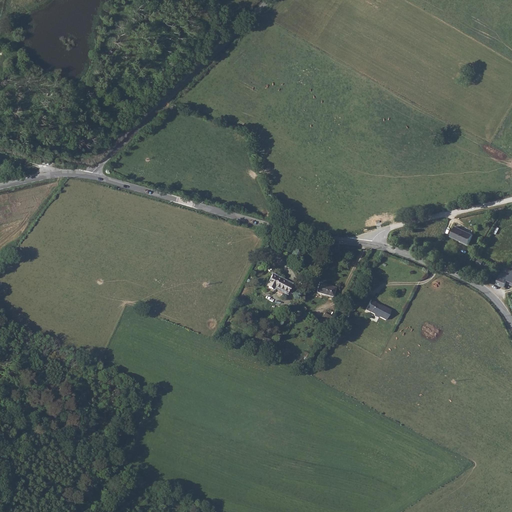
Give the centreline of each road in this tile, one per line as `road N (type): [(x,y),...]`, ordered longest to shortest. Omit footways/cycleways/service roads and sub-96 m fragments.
road 1 (tertiary): [(368,244),(298,234),(90,175)]
road 2 (unclassified): [(90,175),(271,0)]
road 3 (tertiary): [(511,322),(468,280),(368,244)]
road 4 (unclassified): [(511,200),(388,228),(368,244)]
road 5 (track): [(102,511),(159,388)]
